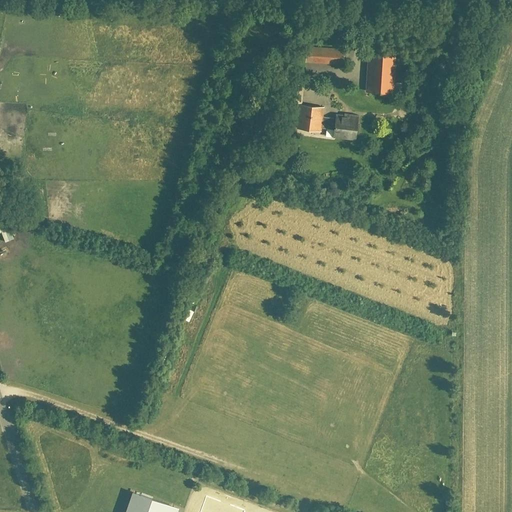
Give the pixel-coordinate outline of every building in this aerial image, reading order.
[(343,52),(304,50),(303,66),(342,68),(343,52)] [(394,55),(366,53),(363,94),(399,96),(400,83),(392,83),(394,55)] [(281,57),(276,69),(284,72),(289,60),(281,57)] [(290,78),(286,102),(298,104),(302,80),(290,78)] [(323,110),(298,106),(294,133),(355,142),(359,119),(336,115),(335,121),(322,119),(323,110)] [(13,239),(8,222),(0,223),(0,232),(2,232),(5,242),(13,239)] [(176,511),(180,504),(133,488),(124,511),(176,511)]
